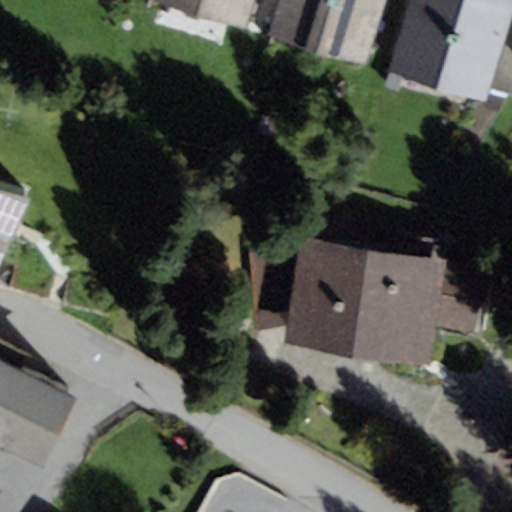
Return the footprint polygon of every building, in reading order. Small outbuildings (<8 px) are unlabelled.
[(254,0),(149,0),(246,29),(254,0)] [(384,0),(279,0),(269,34),(365,63),(384,0)] [(511,17),(511,0),(407,0),(387,72),(488,101),(511,17)] [(0,185),(0,256),(1,257),(28,199),(0,185)] [(446,262),(301,238),(299,250),(287,326),(284,340),(429,363),(435,328),(473,335),(484,273),(445,267),(446,262)] [(299,250),(255,255),(264,329),(287,326),(299,250)] [(31,358),(0,341),(0,447),(43,469),(79,399),(24,372),(31,358)]
